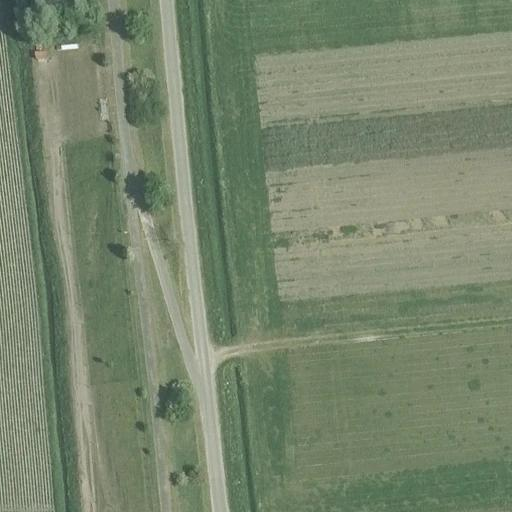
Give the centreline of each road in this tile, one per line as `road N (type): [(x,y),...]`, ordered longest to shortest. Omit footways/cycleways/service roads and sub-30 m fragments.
road 1 (unclassified): [(204,399),(167,0)]
road 2 (unclassified): [(163,511),(123,149)]
road 3 (unclassified): [(204,399),(123,149)]
road 4 (unclassified): [(123,149),(111,0)]
